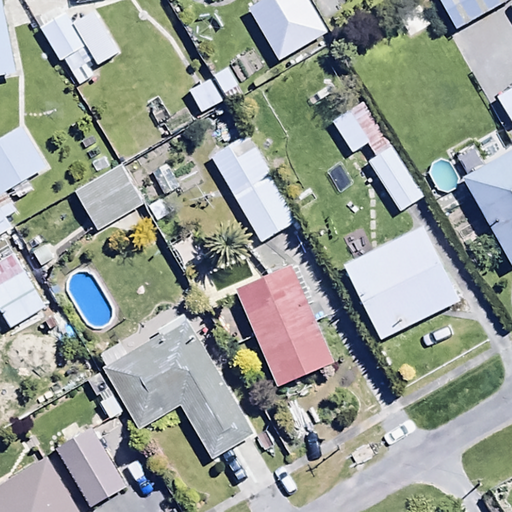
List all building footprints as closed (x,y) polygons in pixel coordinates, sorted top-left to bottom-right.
[(305,0),(262,0),(245,10),(275,63),(325,35),(305,0)] [(508,0),(435,0),(453,31),(508,0)] [(58,3),(31,20),(59,63),(62,61),(71,74),(88,63),(68,32),(74,28),(58,3)] [(0,76),(13,74),(0,7),(0,76)] [(76,29),(73,31),(96,67),(117,54),(92,14),(74,25),(76,29)] [(226,70),(211,79),(225,103),(240,93),(226,70)] [(208,82),(187,94),(199,116),(220,103),(208,82)] [(511,87),(494,99),(511,126),(511,87)] [(360,102),(329,123),(350,155),(365,145),(373,157),(364,163),(398,214),(423,197),(360,102)] [(0,234),(8,229),(4,222),(15,215),(2,194),(6,191),(13,202),(30,191),(26,185),(48,171),(21,127),(0,140),(0,234)] [(245,137),(208,159),(259,245),(296,223),(245,137)] [(463,177),(459,179),(507,268),(511,265),(511,147),(479,166),(467,144),(450,153),(463,177)] [(145,181),(150,178),(161,198),(180,188),(164,159),(155,163),(149,152),(134,160),(145,181)] [(140,204),(119,167),(73,194),(94,231),(140,204)] [(456,306),(421,229),(340,267),(375,343),(456,306)] [(186,231),(166,245),(183,269),(203,255),(186,231)] [(0,261),(0,316),(7,329),(42,308),(33,293),(39,290),(29,274),(24,276),(12,255),(0,261)] [(288,267),(234,291),(277,388),(331,364),(288,267)] [(252,435),(182,318),(177,320),(172,312),(118,344),(124,355),(101,369),(104,374),(87,384),(95,398),(112,389),(115,393),(97,404),(107,420),(126,409),(138,429),(176,407),(208,461),(252,435)] [(91,428),(52,451),(87,511),(126,489),(91,428)] [(78,511),(46,458),(0,484),(0,511),(78,511)]
